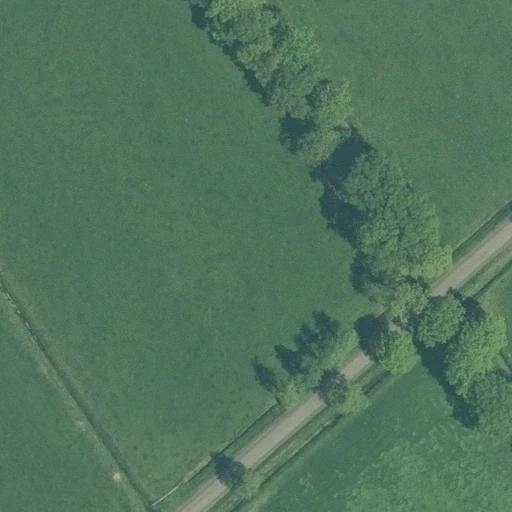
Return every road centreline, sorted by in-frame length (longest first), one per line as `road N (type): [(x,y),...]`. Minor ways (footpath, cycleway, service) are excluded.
road 1 (tertiary): [(192,511),(511,229)]
road 2 (track): [(439,293),(231,0)]
